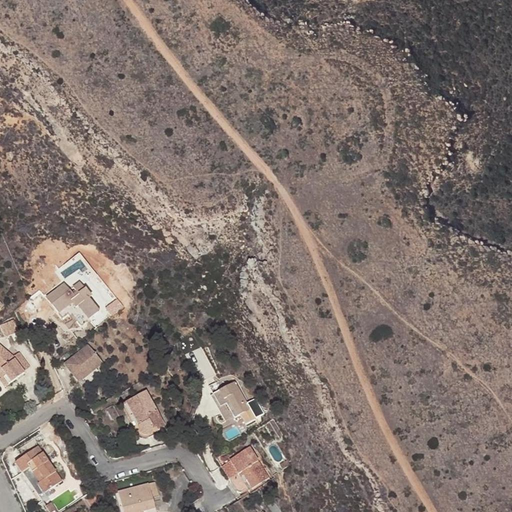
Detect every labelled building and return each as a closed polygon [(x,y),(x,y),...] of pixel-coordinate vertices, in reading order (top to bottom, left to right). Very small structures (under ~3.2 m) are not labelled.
[(64,284),(46,298),(59,315),(71,304),(86,322),(99,311),(88,298),(91,296),(79,282),(73,287),(76,291),(72,294),(64,284)] [(103,362),(88,345),(65,364),(80,381),(103,362)] [(5,376),(2,378),(8,385),(22,374),(21,372),(29,366),(18,353),(14,358),(0,346),(0,370),(5,376)] [(235,383),(213,395),(218,404),(221,407),(227,404),(234,418),(241,415),(246,424),(256,419),(235,383)] [(151,434),(153,429),(152,425),(162,419),(147,392),(126,403),(138,424),(137,430),(140,435),(145,436),(151,434)] [(162,419),(152,425),(153,429),(157,427),(158,430),(165,426),(162,419)] [(61,481),(38,447),(16,463),(42,502),(48,497),(45,493),(61,481)] [(269,477),(249,447),(230,460),(239,474),(231,480),(242,495),(269,477)] [(222,466),(231,480),(239,474),(230,460),(222,466)] [(118,493),(123,511),(144,511),(155,509),(152,498),(158,496),(155,483),(118,493)] [(88,501),(95,511),(102,511),(105,511),(95,496),(88,501)]
